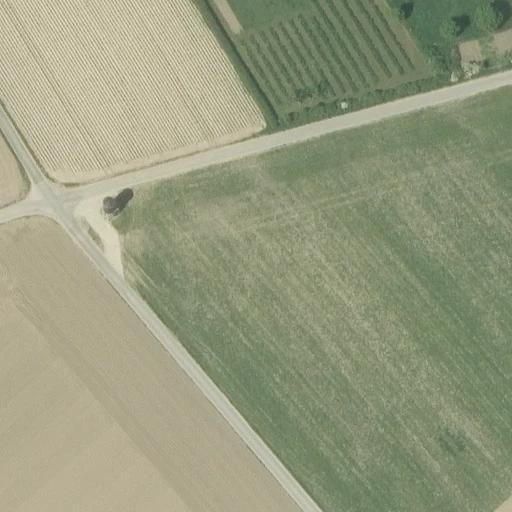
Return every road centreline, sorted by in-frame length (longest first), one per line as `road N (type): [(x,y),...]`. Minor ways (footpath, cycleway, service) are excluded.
road 1 (track): [(0,219),(511,78)]
road 2 (track): [(307,511),(49,203),(0,122)]
